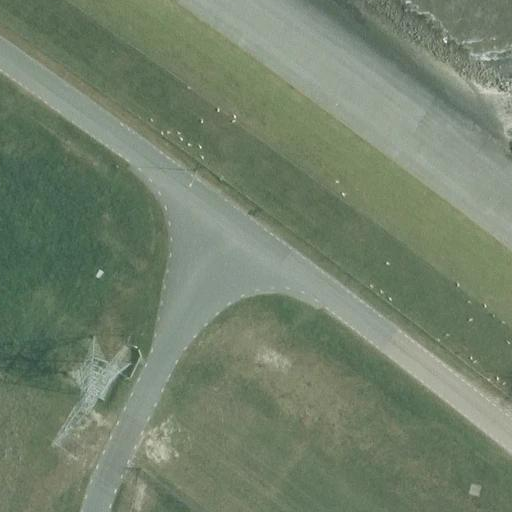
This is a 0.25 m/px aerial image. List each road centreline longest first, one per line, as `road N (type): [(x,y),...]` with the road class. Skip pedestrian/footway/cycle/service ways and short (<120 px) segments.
road 1 (unclassified): [(511,440),(238,232)]
road 2 (unclassified): [(94,511),(155,375),(238,232)]
road 3 (unclassified): [(238,232),(0,53)]
